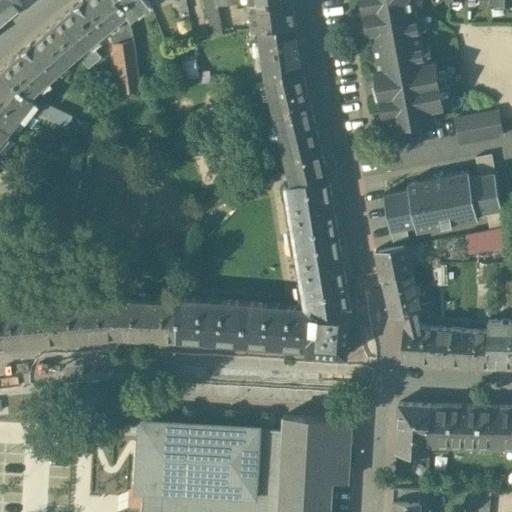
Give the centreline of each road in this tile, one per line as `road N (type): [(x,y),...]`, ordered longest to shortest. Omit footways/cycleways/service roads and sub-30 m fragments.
road 1 (residential): [(315,0),(372,276),(378,380)]
road 2 (residential): [(378,380),(188,365),(0,374)]
road 3 (residential): [(511,383),(378,380)]
road 4 (residential): [(378,380),(371,511)]
